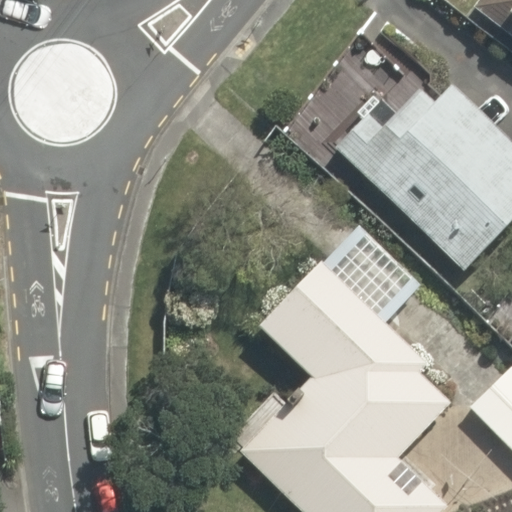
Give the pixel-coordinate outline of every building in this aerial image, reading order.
[(511,0),(509,0),(492,24),(511,38),(511,0)] [(284,118),(448,280),(511,214),(511,161),(375,26),(284,118)] [(416,291),(344,223),(240,331),(296,384),(227,457),(285,511),(429,511),(386,470),(454,399),(380,328),(416,291)] [(511,319),(499,337),(511,346),(511,319)] [(511,367),(503,359),(458,406),(511,458),(511,367)]
